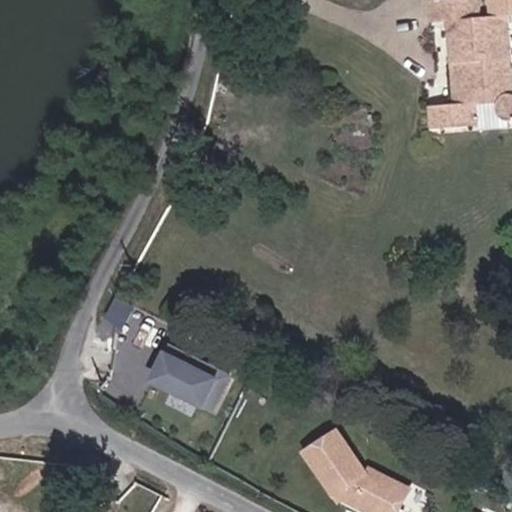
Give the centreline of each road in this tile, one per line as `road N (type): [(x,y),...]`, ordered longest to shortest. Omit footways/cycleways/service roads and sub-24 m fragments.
road 1 (unclassified): [(77,415),(77,347),(157,184),(189,0)]
road 2 (residential): [(77,415),(257,511)]
